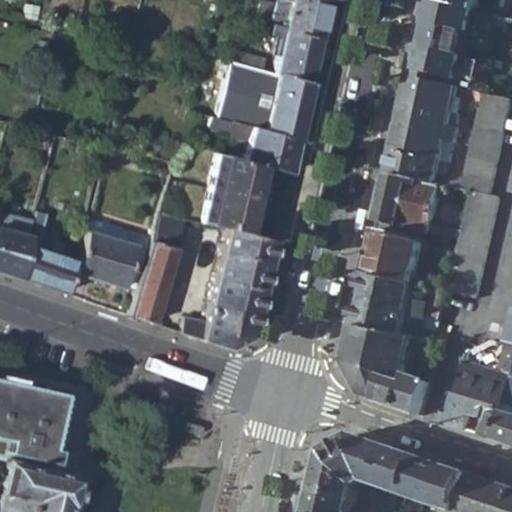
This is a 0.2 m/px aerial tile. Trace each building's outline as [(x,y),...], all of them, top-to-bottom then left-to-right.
[(319,35),(327,0),(286,0),(286,6),(273,3),(269,21),(276,22),(281,24),(319,35)] [(471,34),(477,11),(432,0),(429,0),(413,71),(431,75),(458,81),(465,58),(444,52),(450,29),(471,34)] [(432,0),(477,11),(479,0),(432,0)] [(307,84),(317,40),(280,30),(281,24),(276,22),(275,28),(268,26),(265,36),(278,38),(271,74),(307,84)] [(317,40),(319,35),(281,24),(280,30),(317,40)] [(228,62),(258,71),(260,63),(257,59),(231,52),(228,62)] [(226,121),(253,130),(295,140),(307,84),(271,74),(258,71),(228,62),(226,62),(213,118),(226,121)] [(429,83),(431,75),(413,71),(390,174),(443,186),(465,191),(467,181),(438,174),(444,142),(458,145),(461,131),(448,128),(453,98),(483,104),(485,96),(429,83)] [(511,102),(511,100),(485,96),(483,104),(467,181),(465,191),(473,193),(465,233),(463,241),(451,292),(477,298),(499,200),(490,197),(511,102)] [(287,173),(295,140),(253,130),(226,121),(213,118),(208,117),(206,126),(209,130),(224,134),(224,136),(244,142),(240,160),(263,166),(287,173)] [(240,160),(213,152),(196,223),(223,229),(248,234),(263,166),(240,160)] [(166,172),(154,212),(168,216),(172,198),(174,198),(180,176),(166,172)] [(379,221),(463,241),(465,233),(447,229),(445,230),(434,228),(443,186),(390,174),(379,221)] [(154,212),(123,315),(158,327),(160,319),(152,317),(181,220),(168,216),(154,212)] [(25,236),(14,278),(61,295),(70,259),(33,247),(38,227),(29,224),(25,236)] [(25,236),(0,229),(0,273),(14,278),(25,236)] [(202,320),(180,316),(176,333),(225,349),(250,335),(272,239),(248,234),(223,229),(202,320)] [(367,275),(415,286),(425,242),(377,231),(367,275)] [(83,232),(72,273),(119,288),(125,270),(132,247),(83,232)] [(403,337),(415,286),(367,275),(355,326),(403,337)] [(430,318),(442,321),(448,291),(431,287),(430,293),(435,295),(430,318)] [(403,337),(355,326),(347,363),(365,396),(423,416),(433,385),(411,377),(408,384),(402,382),(413,340),(403,337)] [(449,337),(418,329),(413,340),(446,348),(450,339),(449,337)] [(503,362),(511,364),(511,345),(508,345),(503,362)] [(483,436),(495,441),(504,411),(502,411),(511,375),(466,361),(460,378),(458,379),(452,398),(450,398),(441,422),(466,431),(471,415),(489,421),(483,436)] [(511,446),(511,375),(502,411),(504,411),(495,441),(511,446)] [(61,394),(0,380),(0,459),(49,470),(53,452),(48,451),(61,394)] [(355,435),(327,446),(312,511),(407,511),(412,497),(423,458),(355,435)] [(452,511),(461,511),(473,475),(423,458),(412,497),(453,510),(452,511)] [(49,470),(0,459),(0,511),(64,511),(72,475),(49,470)] [(511,511),(511,487),(473,475),(461,511),(511,511)]
